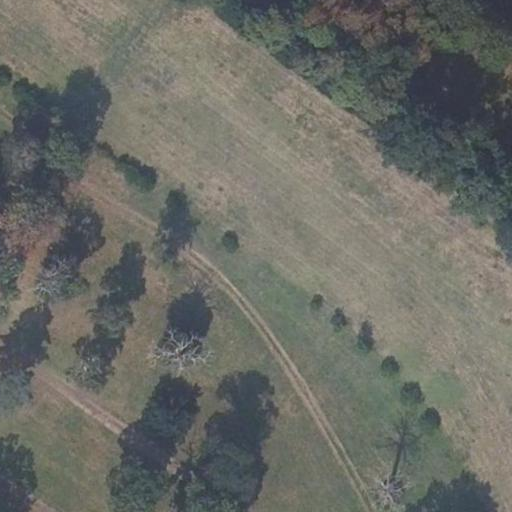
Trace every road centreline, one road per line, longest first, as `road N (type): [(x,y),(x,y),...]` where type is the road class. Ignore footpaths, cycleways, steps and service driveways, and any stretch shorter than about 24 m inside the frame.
road 1 (track): [(370,511),(306,398),(200,267),(0,112)]
road 2 (track): [(231,511),(122,431),(0,364)]
